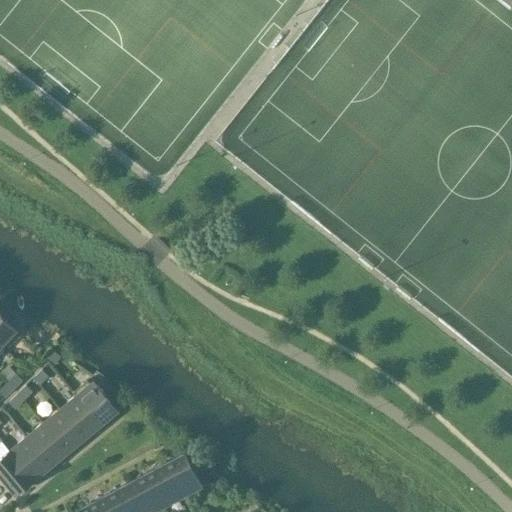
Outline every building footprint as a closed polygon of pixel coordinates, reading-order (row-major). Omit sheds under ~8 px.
[(0,313),(0,344),(4,348),(19,332),(0,313)] [(47,355),(56,362),(61,356),(51,349),(47,355)] [(30,373),(39,365),(33,359),(25,367),(30,373)] [(43,369),(34,378),(40,383),(48,375),(43,369)] [(17,374),(9,383),(14,388),(23,380),(17,374)] [(94,380),(90,383),(87,379),(73,391),(100,423),(117,409),(94,380)] [(0,391),(6,396),(14,388),(9,383),(0,391)] [(27,385),(18,393),(23,399),(32,391),(27,385)] [(100,423),(73,391),(72,391),(75,395),(59,408),(83,437),(100,423)] [(23,399),(18,393),(10,401),(15,407),(23,399)] [(43,422),(66,451),(83,437),(59,408),(43,422)] [(26,436),(50,465),(66,451),(43,422),(26,436)] [(9,449),(33,478),(50,465),(26,436),(9,449)] [(33,478),(9,449),(0,456),(0,473),(16,493),(33,478)] [(184,453),(165,463),(182,496),(201,485),(184,453)] [(182,496),(165,463),(146,473),(163,506),(182,496)] [(146,473),(127,484),(141,511),(151,511),(163,506),(146,473)] [(141,511),(127,484),(107,494),(117,511),(141,511)] [(92,511),(117,511),(107,494),(88,504),(92,511)]
